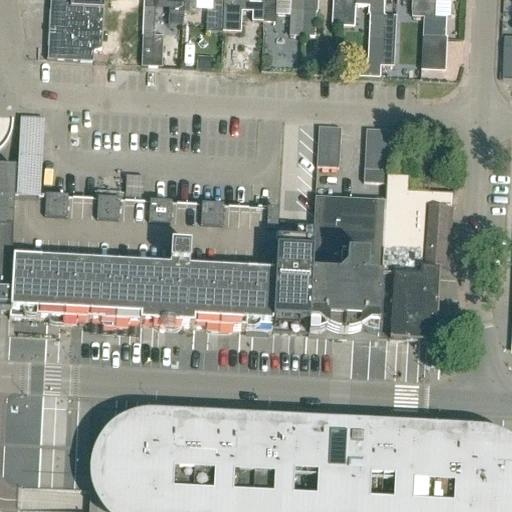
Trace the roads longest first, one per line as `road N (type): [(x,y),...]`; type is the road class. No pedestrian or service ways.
road 1 (residential): [(480,116),(6,92),(6,0)]
road 2 (tertiary): [(480,403),(0,378)]
road 3 (residential): [(480,403),(480,116)]
